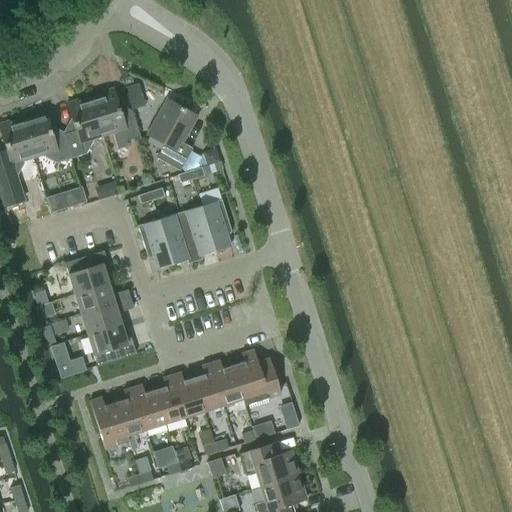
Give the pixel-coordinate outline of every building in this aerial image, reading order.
[(139,84),(125,88),(127,96),(141,92),(139,84)] [(102,94),(90,98),(102,136),(112,133),(117,149),(127,146),(125,141),(139,137),(140,137),(132,110),(130,110),(120,114),(117,103),(112,88),(102,92),(102,94)] [(92,139),(102,136),(90,98),(78,102),(77,99),(67,103),(74,128),(63,131),(71,158),(86,153),(92,141),(92,139)] [(181,142),(195,116),(168,100),(148,135),(164,144),(156,157),(179,171),(192,148),(181,142)] [(56,163),(71,158),(63,131),(52,135),(44,110),(33,113),(34,115),(21,119),(33,157),(44,154),(56,163)] [(0,151),(0,196),(4,207),(23,201),(15,176),(17,175),(24,163),(23,160),(33,157),(21,119),(9,123),(8,121),(0,123),(0,131),(6,149),(0,151)] [(201,167),(189,171),(192,179),(204,176),(201,167)] [(192,179),(189,171),(177,175),(180,183),(192,179)] [(114,181),(104,185),(108,197),(118,194),(114,181)] [(161,188),(150,192),(152,200),(164,196),(161,188)] [(82,190),(71,194),(74,205),(86,202),(82,190)] [(152,200),(150,192),(138,195),(140,204),(152,200)] [(221,199),(201,206),(215,251),(230,246),(226,234),(231,232),(221,199)] [(179,212),(172,215),(180,240),(194,236),(200,255),(215,251),(201,206),(186,210),(179,212)] [(172,215),(157,219),(171,265),(186,260),(187,264),(194,261),(201,259),(200,255),(194,236),(180,240),(172,215)] [(157,219),(137,226),(147,258),(152,257),(156,269),(171,265),(157,219)] [(74,294),(108,284),(104,273),(110,271),(103,250),(64,263),(74,294)] [(80,314),(130,299),(127,289),(111,294),(108,284),(74,294),(80,314)] [(87,334),(120,324),(117,313),(133,308),(130,299),(80,314),(87,334)] [(124,335),(120,324),(87,334),(96,366),(135,353),(129,333),(124,335)] [(50,325),(42,328),(47,347),(56,344),(50,325)] [(242,399),(244,405),(280,394),(269,358),(257,362),(253,350),(241,354),(244,362),(232,365),(242,399)] [(68,362),(56,366),(60,378),(72,374),(83,371),(79,359),(68,362)] [(242,399),(232,365),(222,368),(219,360),(210,363),(223,405),(242,399)] [(203,374),(193,377),(204,411),(223,405),(210,363),(201,366),(203,374)] [(171,375),(184,417),(204,411),(193,377),(183,381),(180,373),(171,375)] [(164,386),(154,390),(165,423),(184,417),(171,375),(162,378),(164,386)] [(132,388),(145,429),(165,423),(154,390),(144,393),(141,385),(132,388)] [(115,402),(126,435),(128,441),(129,448),(136,446),(132,433),(145,430),(145,429),(132,388),(123,391),(125,398),(115,402)] [(126,435),(115,402),(104,405),(101,397),(89,401),(104,449),(128,441),(126,435)] [(299,425),(292,403),(279,407),(287,429),(299,425)] [(243,443),(255,439),(252,431),(241,434),(243,443)] [(213,443),(216,451),(228,448),(225,439),(213,443)] [(205,455),(216,451),(213,443),(202,446),(205,455)] [(0,460),(9,458),(4,444),(0,445),(0,460)] [(266,445),(238,454),(245,475),(254,472),(259,487),(298,474),(291,451),(270,457),(266,445)] [(13,472),(9,458),(0,460),(0,461),(4,474),(13,472)] [(177,463),(180,471),(191,467),(188,459),(177,463)] [(168,475),(180,471),(177,463),(165,466),(168,475)] [(138,475),(141,483),(152,480),(150,471),(138,475)] [(264,501),(254,504),(256,511),(293,511),(290,503),(306,499),(298,474),(259,487),(264,501)] [(129,487),(141,483),(138,475),(127,478),(129,487)] [(13,502),(22,499),(18,485),(9,488),(13,502)] [(25,511),(22,499),(13,502),(16,511),(25,511)]
